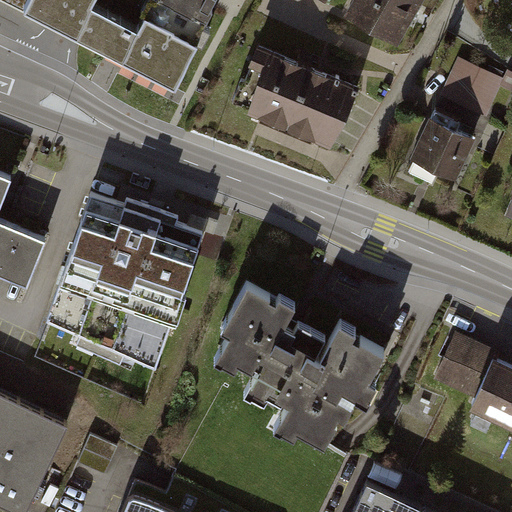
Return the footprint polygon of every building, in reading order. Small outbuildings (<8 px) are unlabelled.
[(3,0),(24,10),(29,0),(3,0)] [(29,0),(24,10),(178,85),(202,37),(153,14),(149,11),(143,24),(95,1),(95,0),(29,0)] [(159,0),(153,14),(202,37),(218,4),(216,3),(216,0),(159,0)] [(357,0),(351,11),(392,35),(412,0),(357,0)] [(358,86),(259,46),(246,79),(242,77),(233,99),(263,111),(264,107),(316,128),(314,132),(328,138),(341,105),(345,106),(353,88),(356,90),(358,86)] [(506,78),(460,57),(410,164),(456,185),(506,78)] [(0,207),(12,179),(0,174),(0,276),(25,287),(45,240),(0,220),(0,207)] [(205,231),(92,190),(45,317),(157,364),(205,231)] [(293,304),(247,279),(222,325),(228,328),(214,354),(232,364),(236,356),(256,366),(244,388),(263,397),(267,390),(284,400),(273,421),(292,432),(296,424),(324,438),(339,409),(344,412),(355,391),(365,396),(375,376),(368,372),(382,345),(360,333),(359,335),(352,331),(355,325),(339,316),(329,335),(288,313),(293,304)] [(498,347),(457,329),(436,376),(472,392),(468,401),(511,420),(511,360),(495,353),(498,347)] [(68,420),(0,387),(0,497),(24,509),(68,420)] [(105,471),(118,444),(91,431),(78,458),(105,471)] [(441,511),(369,479),(353,511),(441,511)] [(183,511),(133,490),(123,511),(183,511)]
